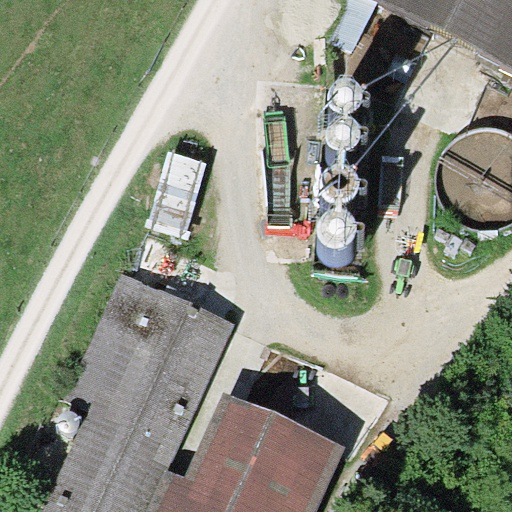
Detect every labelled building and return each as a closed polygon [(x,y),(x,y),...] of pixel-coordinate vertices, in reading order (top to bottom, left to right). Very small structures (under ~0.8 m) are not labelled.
[(511,0),(363,0),(511,75),(511,0)] [(409,241),(511,217),(511,138),(427,158),(428,165),(383,175),(390,205),(318,221),(329,273),(412,254),(409,241)] [(160,227),(197,234),(212,158),(175,151),(160,227)] [(149,511),(168,474),(234,328),(122,275),(71,387),(94,396),(41,511),(149,511)] [(318,511),(346,452),(223,399),(184,482),(168,474),(149,511),(318,511)]
